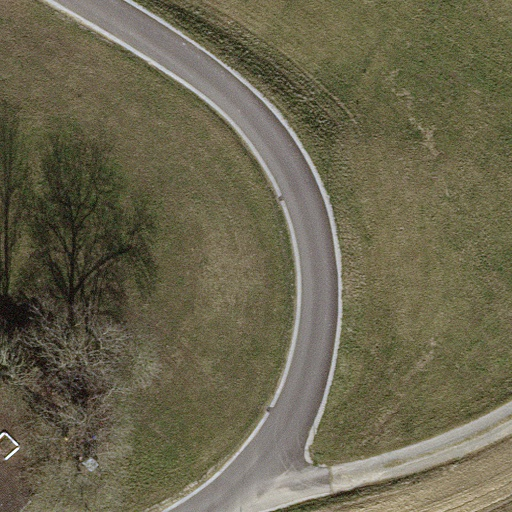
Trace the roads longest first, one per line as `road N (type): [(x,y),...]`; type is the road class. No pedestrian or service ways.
road 1 (unclassified): [(206,511),(249,484),(291,421),(316,353),(315,251),(278,155),(202,73),(79,0)]
road 2 (track): [(249,484),(333,481),(476,437),(511,416)]
